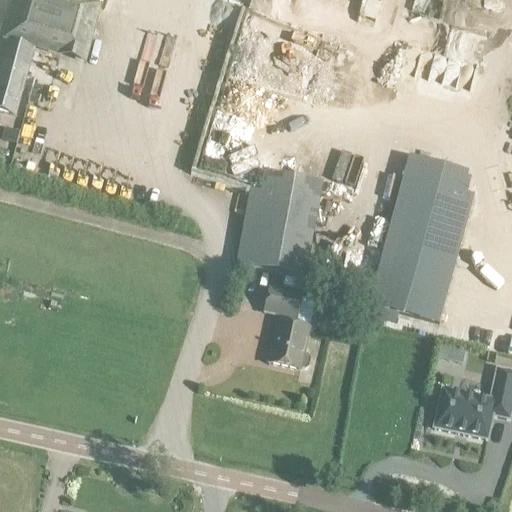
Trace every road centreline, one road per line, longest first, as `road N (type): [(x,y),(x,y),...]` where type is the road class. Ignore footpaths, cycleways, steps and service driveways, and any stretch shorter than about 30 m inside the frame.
road 1 (residential): [(221,478),(0,429)]
road 2 (unclassified): [(366,511),(221,478)]
road 3 (unknown): [(395,0),(359,116)]
